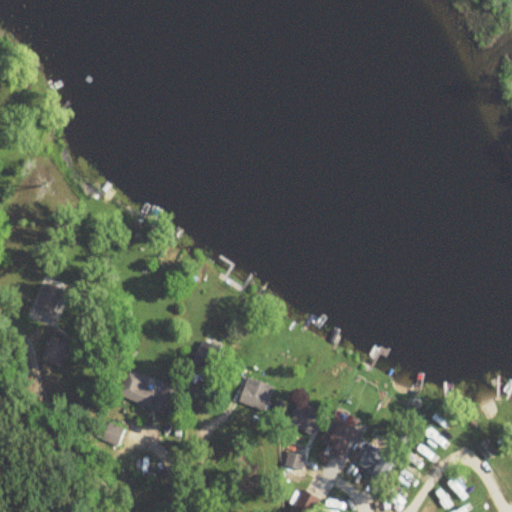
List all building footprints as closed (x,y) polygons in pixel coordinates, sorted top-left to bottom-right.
[(39,304),(56,312),(66,290),(49,282),(39,304)] [(62,368),(72,343),(52,335),(42,360),(62,368)] [(193,362),(213,374),(227,352),(207,340),(193,362)] [(181,386),(166,381),(161,394),(145,388),(150,375),(126,366),(115,396),(170,416),(181,386)] [(240,403),(267,413),(277,387),(250,377),(240,403)] [(202,409),(208,392),(192,387),(186,403),(202,409)] [(345,460),(360,427),(335,416),(324,441),(335,445),(331,454),(345,460)] [(103,440),(121,447),(127,430),(109,423),(103,440)] [(477,445),(489,458),(499,449),(487,436),(477,445)] [(361,466),(392,479),(399,461),(368,449),(361,466)] [(307,456),(291,452),(287,467),(303,471),(307,456)] [(294,511),(315,511),(324,497),(307,488),(294,511)]
